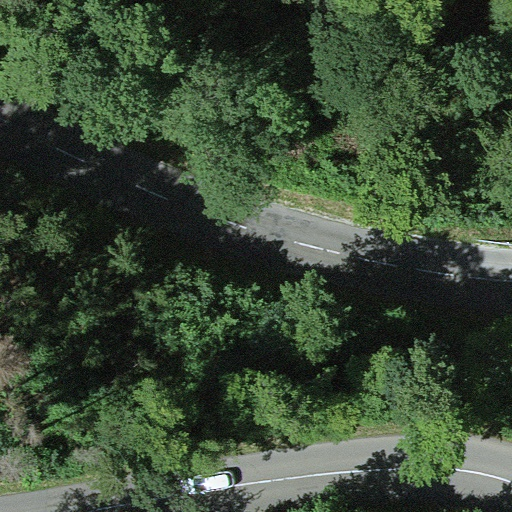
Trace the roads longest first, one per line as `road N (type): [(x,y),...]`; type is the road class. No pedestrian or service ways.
road 1 (tertiary): [(511,279),(340,252),(179,206),(0,115)]
road 2 (tertiary): [(96,511),(317,466),(412,462),(511,486)]
